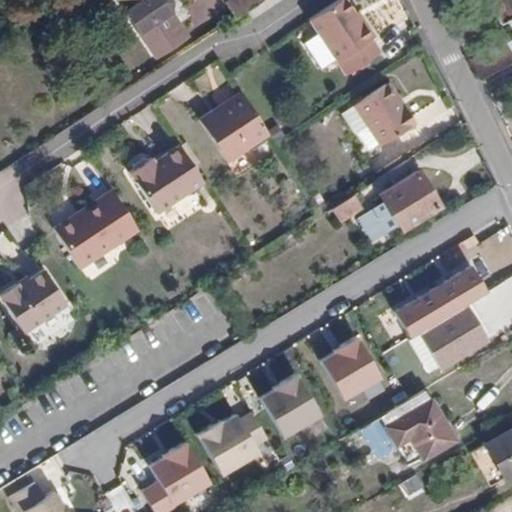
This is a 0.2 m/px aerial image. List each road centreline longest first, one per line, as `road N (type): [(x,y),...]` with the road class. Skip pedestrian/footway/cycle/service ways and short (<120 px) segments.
road 1 (residential): [(511,196),(81,456)]
road 2 (residential): [(288,0),(0,188)]
road 3 (residential): [(511,191),(424,0)]
